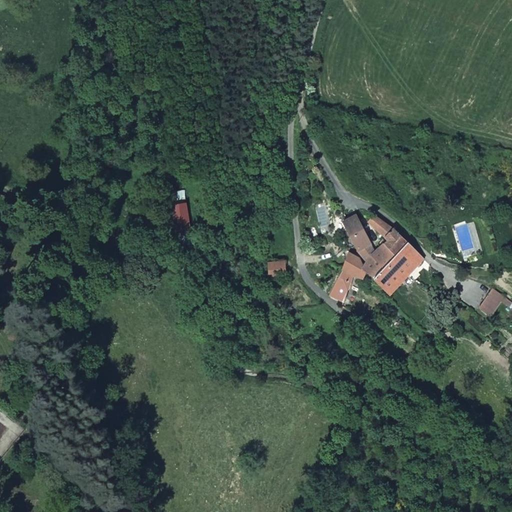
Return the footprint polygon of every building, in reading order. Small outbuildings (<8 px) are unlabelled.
[(184,201),(170,203),(174,233),(188,231),(184,201)] [(370,277),(373,279),(395,250),(385,241),(378,249),(355,215),(344,221),(361,244),(373,254),(370,261),(365,256),(356,251),(350,260),(345,267),(358,277),(366,283),(370,277)] [(395,250),(404,237),(395,227),(372,215),(368,221),(386,239),(385,241),(395,250)] [(390,291),(420,255),(418,252),(404,237),(395,250),(373,279),(389,291),(390,291)] [(267,262),(267,275),(288,273),(285,260),(267,262)] [(344,298),(358,277),(345,267),(330,289),(344,298)] [(501,291),(491,283),(477,302),(487,310),(501,291)]
